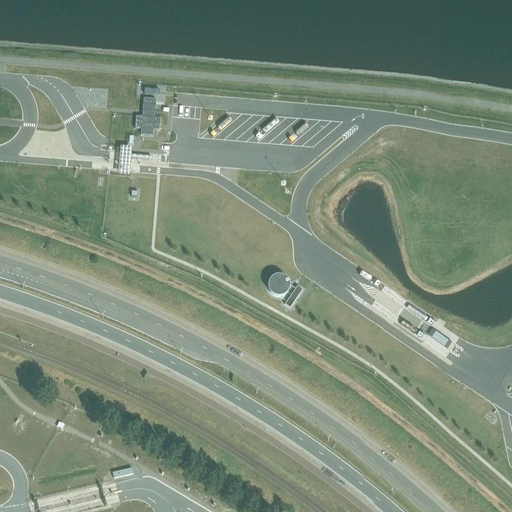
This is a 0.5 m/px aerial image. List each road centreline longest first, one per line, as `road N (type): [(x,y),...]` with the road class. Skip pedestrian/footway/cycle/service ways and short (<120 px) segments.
road 1 (primary): [(434,511),(252,379),(169,335),(0,266)]
road 2 (primary): [(0,297),(248,403),(400,511)]
